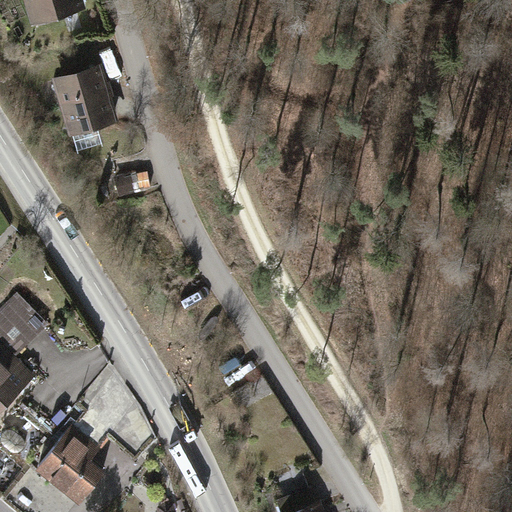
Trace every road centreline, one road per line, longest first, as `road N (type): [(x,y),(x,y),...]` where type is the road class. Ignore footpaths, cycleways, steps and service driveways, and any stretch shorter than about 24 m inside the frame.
road 1 (residential): [(368,511),(189,216),(130,0)]
road 2 (track): [(376,449),(234,179),(185,0)]
road 3 (tertiary): [(221,511),(166,398),(0,132)]
